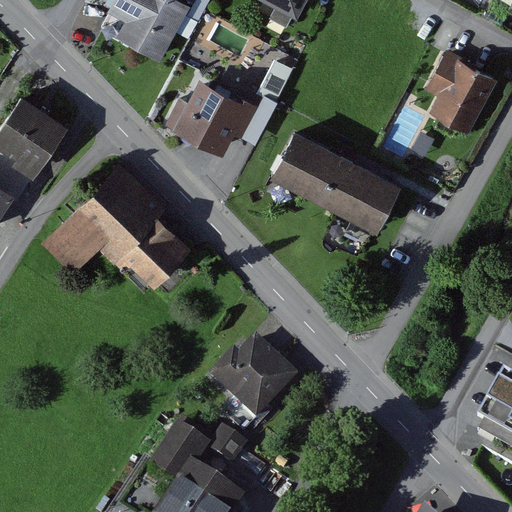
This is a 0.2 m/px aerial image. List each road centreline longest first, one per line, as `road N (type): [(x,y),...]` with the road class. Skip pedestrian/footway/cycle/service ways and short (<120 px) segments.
road 1 (residential): [(122,129),(361,380)]
road 2 (residential): [(361,380),(511,126)]
road 3 (residential): [(122,129),(41,218),(0,281)]
road 4 (residential): [(511,301),(427,451)]
road 5 (residential): [(288,511),(361,380)]
